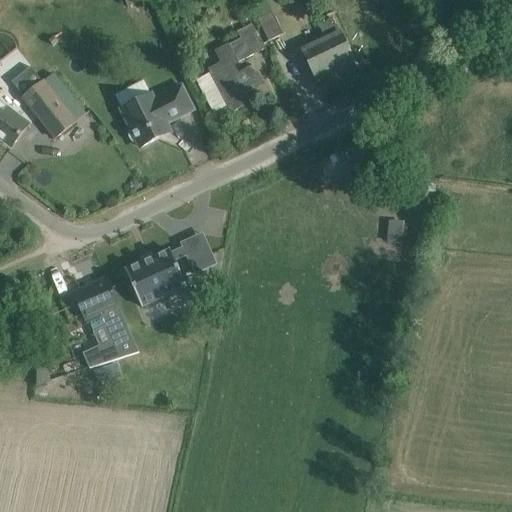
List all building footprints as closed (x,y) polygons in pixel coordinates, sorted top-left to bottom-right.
[(163,0),(154,0),(157,9),(166,6),(163,0)] [(254,23),(258,21),(268,41),(283,35),(266,1),(248,10),(254,23)] [(303,51),(307,59),(315,77),(352,60),(340,34),(339,34),(332,19),(318,25),(325,40),(303,51)] [(217,87),(204,94),(216,117),(230,109),(231,112),(270,97),(263,78),(259,69),(258,69),(255,64),(238,73),(236,69),(235,66),(239,65),(238,63),(264,50),(250,25),(237,32),(241,39),(229,46),(229,44),(215,52),(221,63),(208,70),(217,87)] [(32,68),(11,84),(23,99),(55,139),(76,123),(43,83),(32,68)] [(144,83),(114,96),(120,109),(131,129),(130,133),(130,136),(132,139),(134,140),(136,141),(140,149),(170,134),(166,125),(194,111),(185,93),(181,84),(155,96),(154,93),(150,95),(144,83)] [(28,126),(0,104),(0,139),(12,148),(28,126)] [(404,224),(390,223),(387,244),(401,245),(404,224)] [(154,259),(128,271),(145,307),(189,286),(173,250),(154,259)] [(211,254),(190,263),(195,274),(212,267),(207,257),(211,255),(211,254)] [(81,291),(73,294),(81,313),(85,321),(88,319),(94,332),(108,327),(118,348),(104,354),(101,346),(85,353),(82,354),(89,369),(139,352),(107,279),(85,289),(81,291)] [(59,302),(51,307),(55,316),(64,311),(59,302)] [(115,364),(94,371),(98,383),(119,375),(115,364)]
